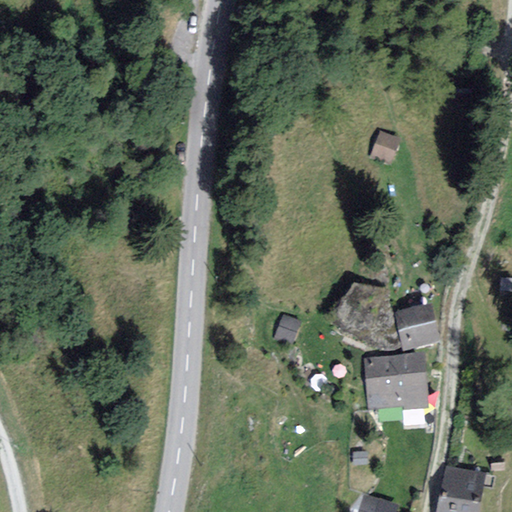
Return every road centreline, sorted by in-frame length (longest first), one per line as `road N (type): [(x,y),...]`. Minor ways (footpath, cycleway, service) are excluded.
road 1 (tertiary): [(168,511),(222,0)]
road 2 (track): [(511,33),(502,139),(422,511)]
